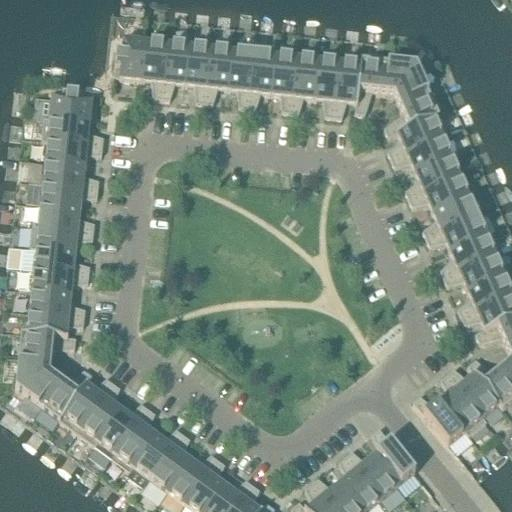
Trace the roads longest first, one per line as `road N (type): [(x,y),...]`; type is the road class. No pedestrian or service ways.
road 1 (residential): [(365,387),(421,344),(342,166),(146,149),(125,344),(279,453),(343,404)]
road 2 (residential): [(468,511),(365,387)]
